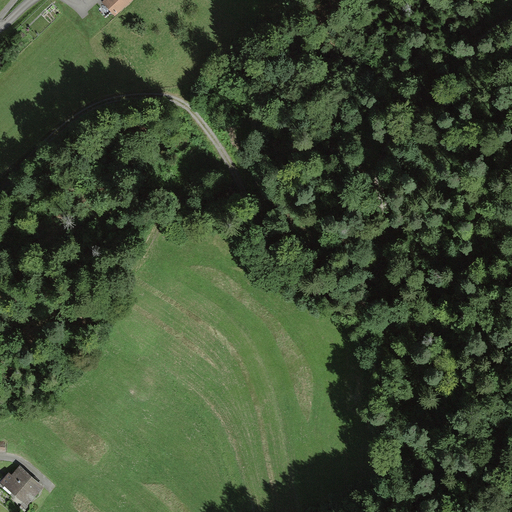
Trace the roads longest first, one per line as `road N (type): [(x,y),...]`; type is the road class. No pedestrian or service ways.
road 1 (track): [(511,15),(475,44),(388,145),(380,164),(388,251),(367,281),(343,293),(320,293),(290,273),(223,152),(173,97),(81,104),(0,172)]
road 2 (track): [(173,97),(307,0)]
